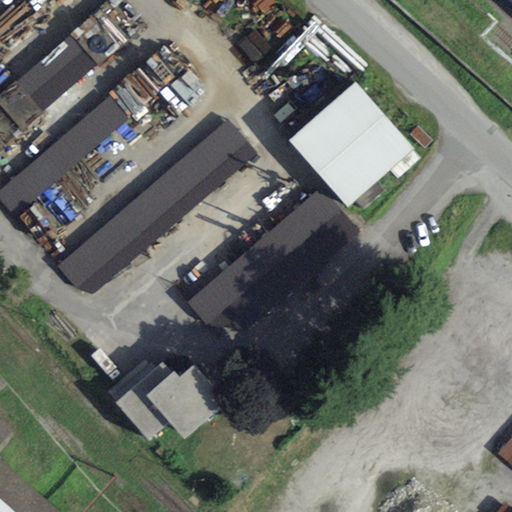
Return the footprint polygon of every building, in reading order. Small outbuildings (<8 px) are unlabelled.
[(511,0),(500,0),(511,10),(511,0)] [(95,70),(68,39),(17,83),(44,114),(95,70)] [(415,157),(354,87),(288,146),(349,215),(415,157)] [(129,120),(109,97),(0,192),(0,200),(16,219),(129,120)] [(257,157),(227,122),(57,268),(76,291),(93,297),(257,157)] [(139,388),(116,408),(147,445),(168,428),(182,446),(226,409),(194,371),(179,384),(174,379),(149,400),(139,388)] [(0,422),(0,511),(57,511),(0,460),(0,448),(13,434),(0,422)] [(511,438),(498,454),(511,466),(511,438)] [(339,456),(303,498),(312,506),(348,464),(339,456)]
